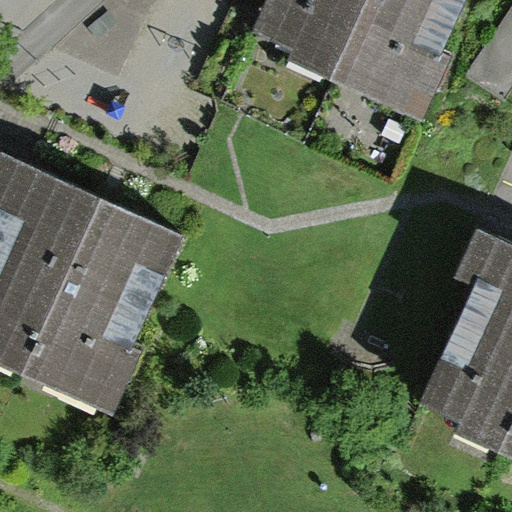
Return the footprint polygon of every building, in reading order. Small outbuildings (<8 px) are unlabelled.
[(254,0),(240,39),(327,71),(353,0),(254,0)] [(353,0),(327,71),(416,106),(456,0),(353,0)] [(511,5),(468,72),(501,94),(511,77),(511,5)] [(0,152),(0,362),(11,367),(81,184),(0,153),(0,152)] [(79,190),(11,367),(97,400),(165,222),(79,190)] [(450,276),(475,288),(417,406),(511,452),(511,243),(474,225),(450,276)]
